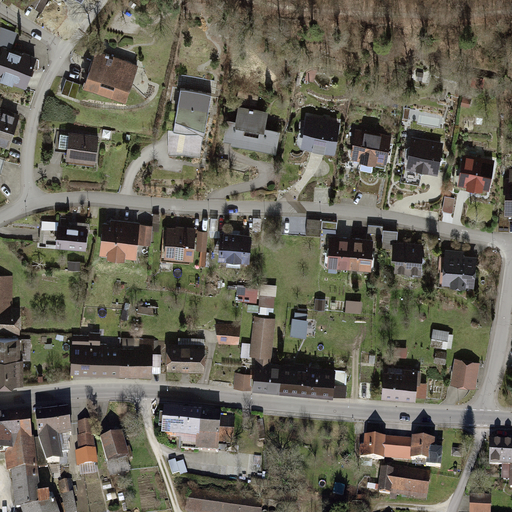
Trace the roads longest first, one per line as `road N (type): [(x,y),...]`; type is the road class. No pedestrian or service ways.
road 1 (secondary): [(0,399),(138,392),(484,419)]
road 2 (residential): [(34,203),(84,197),(359,213),(511,243)]
road 3 (track): [(246,0),(381,19),(511,14)]
road 4 (residential): [(34,203),(30,140),(67,53)]
road 5 (residential): [(484,419),(511,264)]
